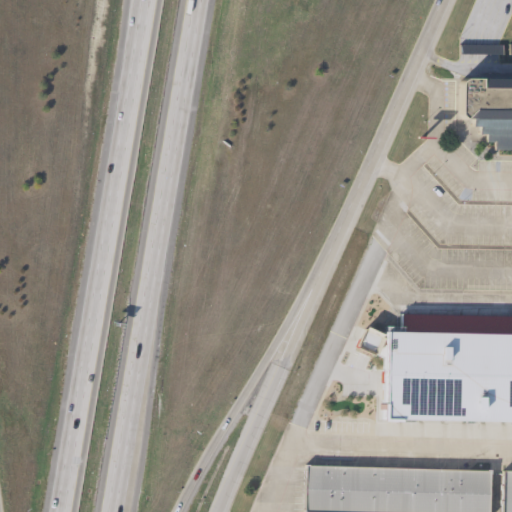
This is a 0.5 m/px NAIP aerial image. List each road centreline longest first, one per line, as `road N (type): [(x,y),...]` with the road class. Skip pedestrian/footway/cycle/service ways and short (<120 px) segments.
road 1 (secondary): [(220,511),(298,316),(444,0)]
road 2 (motorway): [(117,511),(199,0)]
road 3 (motorway): [(137,54),(59,511)]
road 4 (motorway): [(182,511),(298,316)]
